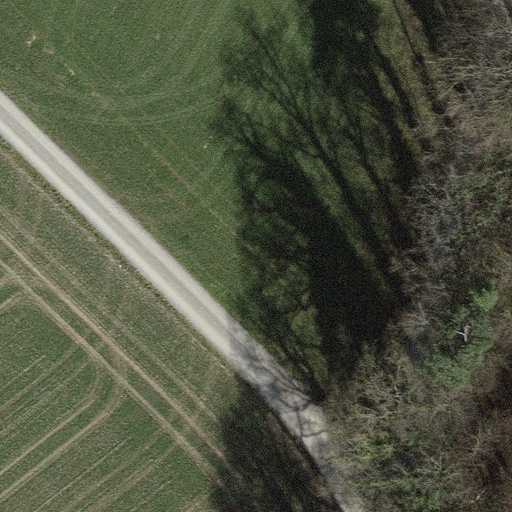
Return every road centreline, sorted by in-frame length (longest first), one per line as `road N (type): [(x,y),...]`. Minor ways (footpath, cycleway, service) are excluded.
road 1 (track): [(402,498),(313,422),(0,115)]
road 2 (unclassified): [(511,0),(400,511)]
